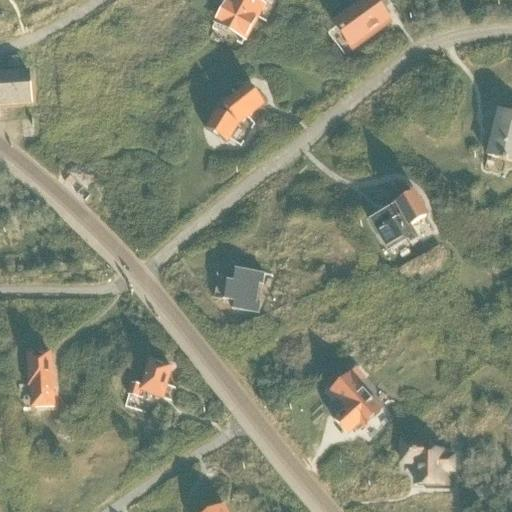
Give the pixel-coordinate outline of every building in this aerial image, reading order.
[(261,0),(222,0),(226,3),(216,20),(246,36),(253,22),(252,22),(254,18),(256,19),(262,7),(259,5),(261,0)] [(352,51),(389,24),(371,0),(354,0),(358,5),(332,24),(352,51)] [(8,69),(17,68),(16,59),(7,60),(8,69)] [(0,106),(29,104),(27,74),(0,75),(0,106)] [(241,92),(236,85),(222,96),(227,103),(222,107),(225,112),(221,116),(216,113),(205,131),(225,144),(237,126),(262,106),(247,87),(241,92)] [(494,124),(485,157),(511,163),(511,115),(497,112),(497,113),(504,115),(501,126),(494,124)] [(418,240),(410,226),(425,217),(412,197),(369,221),(385,249),(404,237),(408,245),(418,240)] [(225,283),(222,302),(232,303),(231,311),(258,315),(259,304),(254,303),(257,285),(262,286),(263,276),(233,272),(232,284),(225,283)] [(49,373),(49,354),(26,355),(28,386),(29,408),(53,407),(52,387),(51,372),(49,373)] [(162,400),(166,386),(164,386),(169,368),(149,362),(140,391),(149,394),(148,395),(162,400)] [(350,378),(333,394),(348,411),(335,423),(347,438),(354,432),(357,435),(380,414),(358,388),(366,381),(358,372),(350,378)] [(136,398),(139,387),(131,384),(127,396),(136,398)] [(453,472),(453,457),(440,457),(440,453),(426,453),(426,444),(401,443),(401,462),(415,463),(415,485),(439,485),(439,472),(453,472)]
